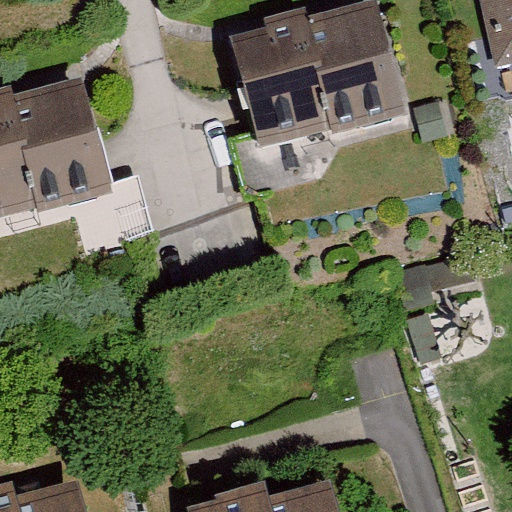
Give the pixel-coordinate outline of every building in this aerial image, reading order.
[(511,73),(511,0),(483,0),(501,76),(511,73)] [(233,53),(260,159),(334,140),(337,149),(410,130),(380,15),(314,32),(311,20),(267,32),(270,44),(233,53)] [(0,229),(40,219),(41,227),(115,207),(84,92),(15,110),(13,99),(0,102),(0,229)] [(338,511),(335,499),(284,511),(272,511),(269,498),(215,511),(338,511)] [(0,511),(81,511),(78,499),(33,511),(19,511),(16,500),(0,504),(0,511)]
